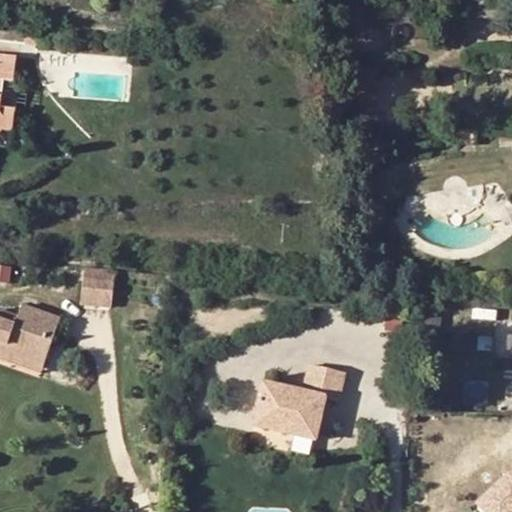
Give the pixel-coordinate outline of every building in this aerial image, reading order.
[(36,42),(37,28),(25,26),(24,41),(36,42)] [(303,44),(312,45),(312,38),(304,37),(303,44)] [(13,82),(15,56),(0,54),(0,121),(4,118),(0,114),(0,94),(2,81),(13,82)] [(4,119),(5,129),(12,129),(13,111),(5,110),(4,119)] [(459,142),(475,141),(474,129),(458,130),(459,142)] [(82,275),(79,300),(110,304),(113,279),(82,275)] [(0,348),(5,351),(5,357),(40,371),(58,323),(22,309),(18,320),(0,313),(0,348)] [(0,363),(38,377),(40,371),(5,357),(5,351),(0,348),(0,363)] [(321,392),(334,395),(340,368),(307,361),(301,388),(259,379),(249,422),(312,438),(321,392)] [(511,511),(511,475),(510,475),(488,495),(504,511),(511,511)] [(504,511),(488,495),(480,503),(487,511),(504,511)]
